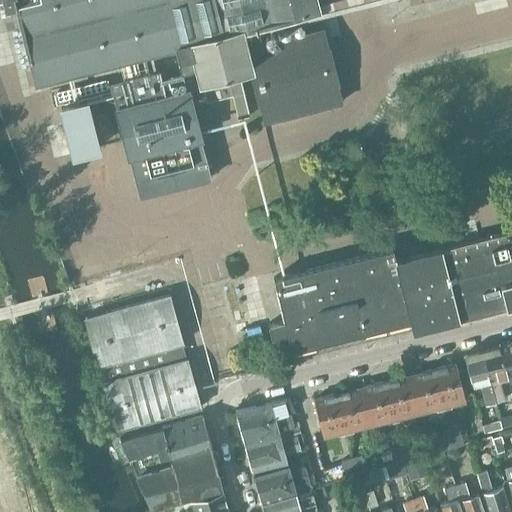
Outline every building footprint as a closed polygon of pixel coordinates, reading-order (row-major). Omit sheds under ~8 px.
[(14,0),(35,78),(175,43),(181,66),(194,63),(198,79),(200,78),(206,101),(232,95),(238,118),(249,116),(238,69),(249,66),(258,103),(260,103),(265,121),(341,102),(336,83),(338,83),(328,47),(327,47),(322,29),(261,44),(255,22),(318,6),(316,0),(14,0)] [(188,88),(173,92),(165,94),(158,70),(110,83),(117,106),(115,107),(128,156),(129,156),(140,196),(210,178),(199,138),(201,137),(188,88)] [(91,95),(61,101),(72,154),(102,148),(91,95)] [(287,333),(292,351),(409,321),(412,332),(505,309),(510,308),(509,307),(511,306),(511,229),(395,260),(392,247),(273,278),(276,289),(275,289),(283,319),(267,323),(271,337),(287,333)] [(115,429),(137,423),(200,406),(199,402),(197,403),(186,362),(188,362),(187,358),(186,358),(181,342),(182,342),(181,338),(181,339),(170,298),(169,294),(84,317),(97,365),(98,365),(102,381),(115,429)] [(511,341),(499,345),(506,376),(511,374),(511,341)] [(499,345),(482,349),(495,401),(504,399),(498,378),(506,376),(499,345)] [(495,401),(482,349),(464,353),(472,384),(481,382),(486,403),(495,401)] [(455,363),(433,368),(442,404),(464,398),(455,363)] [(442,404),(433,368),(411,374),(420,409),(442,404)] [(406,375),(384,381),(393,416),(415,411),(406,375)] [(393,416),(384,381),(362,386),(371,422),(393,416)] [(357,387),(335,393),(344,428),(366,423),(357,387)] [(344,428),(335,393),(313,398),(322,434),(344,428)] [(235,411),(240,427),(290,412),(287,403),(271,407),(270,402),(235,411)] [(240,427),(244,442),(294,428),(290,412),(240,427)] [(511,413),(499,417),(502,428),(502,427),(511,424),(511,413)] [(136,474),(144,490),(144,491),(176,482),(186,479),(217,470),(202,414),(119,437),(136,474)] [(502,428),(499,417),(498,417),(499,420),(481,424),(484,433),(502,428)] [(438,432),(443,448),(463,442),(458,426),(438,432)] [(244,442),(248,456),(298,442),(294,428),(244,442)] [(389,446),(394,463),(415,457),(410,440),(389,446)] [(298,442),(248,456),(252,469),(287,461),(285,453),(300,449),(298,442)] [(446,458),(443,449),(424,455),(427,464),(446,458)] [(341,460),(345,477),(366,471),(361,454),(341,460)] [(427,464),(424,455),(404,461),(407,471),(427,464)] [(253,474),(256,485),(310,470),(306,456),(302,457),(305,467),(290,471),(288,463),(253,474)] [(407,471),(404,461),(385,467),(389,479),(407,473),(406,471),(407,471)] [(383,476),(381,469),(361,475),(367,492),(372,490),(369,480),(380,477),(383,476)] [(476,472),(488,511),(509,511),(501,485),(491,488),(486,469),(476,472)] [(222,487),(217,470),(186,479),(190,491),(191,496),(222,487)] [(256,485),(260,500),(295,491),(293,484),(308,480),(308,479),(312,478),(310,470),(256,485)] [(365,497),(366,500),(369,499),(367,492),(361,475),(361,474),(352,477),(357,494),(361,493),(363,498),(365,497)] [(473,478),(454,484),(463,511),(484,511),(478,491),(477,491),(473,478)] [(186,479),(176,482),(180,494),(190,491),(186,479)] [(144,491),(144,490),(143,491),(151,510),(182,501),(180,494),(176,482),(144,491)] [(463,511),(454,484),(444,488),(448,501),(440,504),(442,511),(463,511)] [(260,500),(263,511),(276,511),(312,502),(310,493),(313,492),(312,489),(296,494),(295,491),(260,500)] [(373,490),(372,490),(367,492),(369,499),(366,500),(368,508),(378,505),(373,490)] [(194,511),(215,511),(227,509),(222,491),(191,500),(194,511)] [(423,495),(413,499),(417,511),(438,511),(436,505),(427,508),(423,495)] [(417,511),(413,499),(402,502),(405,511),(417,511)] [(276,511),(307,511),(314,510),(312,502),(276,511)]
